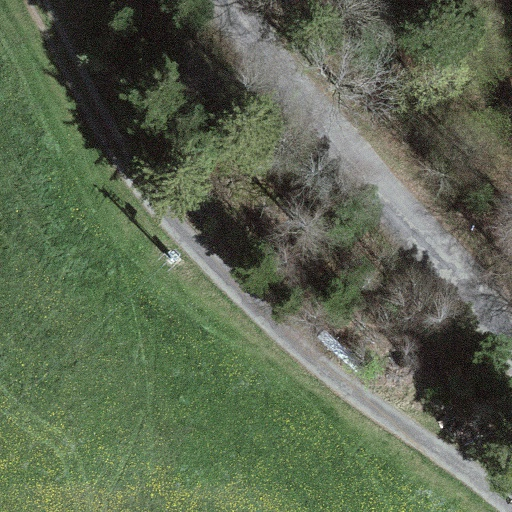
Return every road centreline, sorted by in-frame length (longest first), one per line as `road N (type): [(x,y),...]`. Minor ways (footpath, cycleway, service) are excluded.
road 1 (track): [(35,0),(88,101),(171,222),(269,320),(511,507)]
road 2 (unclassified): [(228,0),(279,76),(511,339)]
